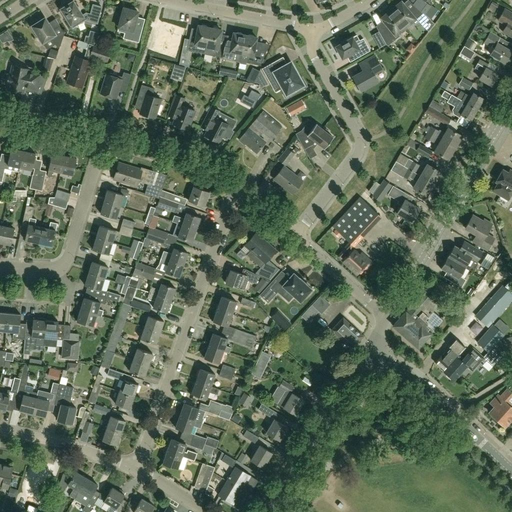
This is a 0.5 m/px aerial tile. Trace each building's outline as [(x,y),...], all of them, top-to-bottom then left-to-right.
[(424,1),(424,0),(418,0),(414,6),(423,14),(430,5),(424,1)] [(60,9),(70,25),(76,21),(78,24),(85,20),(97,24),(101,7),(92,5),(90,14),(85,13),(82,15),(73,1),(70,2),(66,2),(63,4),(62,8),(60,9)] [(423,14),(414,6),(409,10),(407,10),(401,1),(397,4),(396,3),(389,8),(405,27),(411,22),(413,25),(425,15),(423,14)] [(123,8),(118,28),(125,29),(123,39),(138,43),(142,27),(134,25),(138,12),(136,12),(136,10),(131,9),(130,10),(123,8)] [(405,27),(389,8),(383,14),(384,15),(381,18),(388,27),(380,34),(386,45),(387,46),(400,36),(398,33),(405,27)] [(511,37),(511,13),(504,9),(497,20),(506,25),(502,31),(511,37)] [(50,38),(57,48),(59,47),(64,34),(59,26),(52,30),(44,18),(42,19),(39,19),(34,22),(33,25),(31,26),(42,44),(50,38)] [(204,53),(206,47),(209,28),(207,28),(206,26),(202,25),(200,26),(198,26),(195,40),(189,39),(186,51),(198,53),(198,52),(204,53)] [(214,27),(212,29),(209,28),(206,47),(204,53),(211,54),(210,55),(222,58),(224,46),(218,45),(221,31),(219,30),(218,28),(214,27)] [(511,51),(505,47),(508,42),(490,31),(483,42),(493,48),(490,54),(504,62),(511,51)] [(233,33),(232,39),(226,38),(224,46),(222,58),(239,61),(241,54),(245,35),(242,35),(241,33),(237,32),(235,33),(233,33)] [(249,35),(247,36),(245,35),(241,54),(239,61),(259,66),(265,52),(262,51),(259,53),(254,52),(256,38),(254,37),(253,35),(249,35)] [(356,35),(335,47),(342,58),(354,52),(358,58),(370,51),(363,38),(359,40),(356,35)] [(82,88),(90,61),(91,58),(107,63),(111,51),(93,46),(78,41),(76,46),(87,49),(83,59),(75,56),(66,83),(82,88)] [(412,44),(408,54),(415,56),(419,47),(412,44)] [(474,52),(472,51),(464,46),(458,56),(468,62),(470,59),(474,52)] [(42,69),(49,71),(53,58),(45,56),(42,69)] [(363,72),(352,77),(355,83),(354,83),(354,85),(357,90),(358,90),(359,90),(360,91),(377,81),(374,75),(382,70),(374,56),(360,64),(363,69),(363,72)] [(491,85),(497,75),(485,68),(487,64),(479,60),(474,67),(482,72),(478,78),(491,85)] [(262,69),(270,83),(277,79),(283,89),(281,90),(285,97),(292,94),(291,92),(298,88),(299,90),(306,86),(302,79),(300,80),(291,62),(280,68),(276,61),(262,69)] [(22,93),(24,87),(35,90),(38,75),(27,73),(28,70),(12,66),(10,76),(8,75),(6,75),(4,77),(3,79),(3,81),(4,83),(6,84),(8,85),(7,89),(22,93)] [(119,85),(126,87),(130,74),(123,72),(121,79),(116,77),(117,75),(109,73),(109,75),(106,74),(100,94),(115,98),(119,85)] [(462,77),(458,84),(468,90),(473,83),(462,77)] [(142,103),(139,113),(141,114),(140,116),(147,118),(148,116),(154,118),(160,99),(151,96),(154,89),(141,85),(136,100),(142,102),(142,103)] [(470,96),(460,91),(456,98),(476,110),(483,98),(473,92),(470,96)] [(249,108),(263,100),(259,94),(254,97),(252,94),(243,99),(249,108)] [(176,95),(170,110),(168,116),(174,119),(172,124),(174,124),(173,126),(180,129),(181,127),(187,129),(194,111),(181,105),(183,98),(176,95)] [(476,110),(456,98),(451,95),(447,102),(454,106),(452,110),(453,114),(458,117),(455,123),(465,128),(476,110)] [(292,114),(303,111),(301,106),(290,109),(292,114)] [(450,119),(440,113),(428,106),(424,112),(446,125),(450,119)] [(211,107),(204,121),(201,127),(207,130),(204,135),(206,136),(205,138),(212,141),(212,139),(218,142),(221,137),(226,140),(227,138),(229,139),(233,131),(231,130),(232,128),(227,125),(227,124),(214,118),(218,111),(211,107)] [(271,140),(279,130),(282,126),(263,111),(260,114),(238,140),(244,144),(245,144),(256,153),(265,142),(258,136),(262,132),(271,140)] [(301,131),(296,134),(305,150),(311,146),(310,145),(313,142),(315,142),(324,149),(333,137),(328,134),(328,132),(325,129),(323,130),(315,124),(311,130),(305,126),(301,131)] [(455,147),(461,136),(448,128),(444,134),(431,126),(430,127),(427,126),(426,128),(421,125),(420,127),(425,130),(455,147)] [(447,160),(455,147),(425,130),(425,131),(425,132),(426,133),(424,138),(437,145),(434,152),(447,160)] [(432,151),(413,140),(417,135),(413,133),(406,144),(428,157),(432,151)] [(314,158),(319,156),(314,146),(309,149),(314,158)] [(18,172),(23,151),(10,148),(5,169),(18,172)] [(285,165),(294,154),(288,149),(287,148),(277,159),(285,165)] [(35,154),(23,151),(18,172),(22,173),(23,169),(31,170),(35,154)] [(60,172),(64,156),(51,153),(48,170),(47,176),(51,177),(53,171),(60,172)] [(395,161),(415,173),(419,165),(400,154),(395,161)] [(76,158),(64,156),(60,172),(72,175),(76,158)] [(426,196),(433,183),(420,175),(415,173),(395,161),(390,170),(402,177),(403,177),(410,181),(411,179),(416,181),(412,187),(426,196)] [(141,167),(140,169),(118,163),(113,179),(136,186),(138,181),(152,185),(156,172),(141,167)] [(427,163),(420,175),(433,183),(440,172),(427,163)] [(273,179),(292,194),(302,181),(283,166),(273,179)] [(35,189),(40,170),(34,169),(29,188),(35,189)] [(511,192),(511,171),(509,170),(508,173),(502,169),(494,182),(497,183),(492,191),(507,200),(511,193),(511,192)] [(46,171),(40,170),(35,189),(34,195),(42,196),(44,191),(42,191),(46,171)] [(159,197),(161,190),(164,183),(155,180),(152,190),(150,195),(159,198),(159,197)] [(379,184),(375,181),(368,190),(372,193),(379,184)] [(383,181),(371,198),(376,201),(388,185),(383,181)] [(209,192),(193,186),(191,185),(190,186),(188,190),(189,193),(191,193),(188,201),(203,206),(209,192)] [(419,208),(409,202),(412,198),(393,186),(392,186),(390,186),(386,193),(388,194),(387,194),(398,201),(397,203),(401,205),(396,213),(397,214),(395,217),(400,221),(403,217),(411,222),(419,208)] [(56,192),(54,197),(68,201),(70,194),(57,190),(56,192)] [(107,190),(103,202),(119,206),(123,195),(107,190)] [(186,199),(161,190),(159,197),(178,204),(184,206),(186,199)] [(79,206),(82,193),(73,191),(70,204),(79,206)] [(352,245),(374,222),(380,216),(359,196),(331,226),(337,231),(349,242),(352,245)] [(65,209),(68,201),(54,197),(49,197),(46,208),(51,210),(52,205),(65,209)] [(176,210),(178,204),(159,197),(159,198),(155,208),(153,215),(157,216),(158,214),(161,214),(163,209),(175,213),(176,210)] [(116,218),(119,206),(103,202),(100,214),(116,218)] [(199,217),(187,213),(188,207),(184,206),(178,204),(176,210),(185,213),(183,218),(174,215),(172,221),(195,229),(199,217)] [(34,226),(36,219),(31,218),(34,207),(26,206),(23,220),(28,221),(24,240),(25,240),(25,243),(30,244),(31,242),(38,243),(41,227),(34,226)] [(153,215),(155,208),(154,208),(150,207),(147,215),(152,216),(153,215)] [(158,217),(157,216),(153,215),(152,216),(149,227),(147,232),(166,239),(168,233),(154,228),(158,217)] [(473,215),(465,228),(481,237),(477,244),(487,250),(492,241),(484,237),(492,223),(484,219),(483,221),(473,215)] [(123,219),(121,225),(132,229),(134,222),(123,219)] [(191,242),(195,229),(172,221),(181,225),(177,237),(191,242)] [(55,230),(57,223),(50,222),(48,229),(41,227),(38,243),(52,246),(55,230)] [(13,228),(1,226),(0,232),(0,242),(10,245),(13,228)] [(99,226),(96,238),(112,242),(115,230),(99,226)] [(166,239),(147,232),(145,238),(144,237),(142,243),(143,243),(142,246),(147,247),(150,240),(164,245),(166,239)] [(244,245),(250,251),(247,255),(260,267),(255,273),(271,281),(280,270),(278,268),(278,269),(267,259),(275,250),(256,233),(244,245)] [(108,254),(112,242),(96,238),(92,250),(108,254)] [(140,251),(142,246),(143,243),(142,243),(133,239),(130,248),(140,251)] [(476,261),(480,254),(482,251),(464,240),(459,248),(454,246),(448,257),(468,269),(474,267),(476,263),(476,261)] [(362,251),(361,252),(358,250),(356,252),(350,247),(352,245),(349,242),(337,255),(343,261),(357,274),(362,269),(369,269),(373,265),(373,261),(362,251)] [(137,259),(140,251),(130,248),(127,256),(137,259)] [(183,265),(187,253),(173,248),(171,254),(163,251),(161,257),(183,265)] [(304,270),(308,261),(298,256),(294,265),(304,270)] [(179,277),(183,265),(161,257),(159,264),(160,264),(159,270),(179,277)] [(459,276),(464,267),(468,269),(448,257),(441,268),(453,275),(450,280),(461,287),(465,279),(459,276)] [(155,268),(141,263),(136,261),(134,268),(153,274),(155,268)] [(91,262),(88,273),(104,278),(107,266),(91,262)] [(151,280),(153,274),(134,268),(131,276),(142,280),(143,278),(151,280)] [(271,282),(258,276),(258,275),(243,268),(241,274),(230,270),(225,283),(244,290),(247,281),(256,284),(257,280),(268,285),(271,282)] [(100,290),(104,278),(88,273),(84,285),(100,290)] [(300,302),(305,296),(306,296),(310,292),(309,291),(311,289),(293,273),(282,285),(275,278),(260,295),(267,302),(277,291),(281,295),(286,289),(300,302)] [(485,330),(509,304),(511,300),(511,280),(510,279),(504,287),(502,285),(462,329),(475,340),(484,329),(485,330)] [(175,288),(162,284),(161,283),(158,290),(150,287),(148,293),(170,300),(175,288)] [(107,291),(105,298),(107,298),(118,302),(120,295),(107,291)] [(442,320),(434,313),(432,311),(437,305),(422,292),(405,311),(392,326),(417,348),(430,333),(431,334),(442,320)] [(478,292),(472,296),(476,301),(482,296),(478,292)] [(166,312),(170,300),(148,293),(146,298),(154,301),(152,307),(166,312)] [(98,309),(100,303),(105,304),(107,298),(105,298),(96,295),(94,301),(83,298),(80,310),(96,314),(96,315),(101,316),(103,310),(98,309)] [(221,296),(216,308),(232,314),(236,301),(221,296)] [(242,298),(240,303),(252,307),(254,302),(242,298)] [(132,299),(130,306),(148,313),(151,306),(132,299)] [(116,317),(116,318),(125,321),(129,309),(123,307),(120,316),(117,316),(116,317)] [(227,326),(232,314),(216,308),(212,321),(227,326)] [(357,308),(348,316),(359,328),(368,320),(357,308)] [(93,327),(96,315),(96,314),(80,310),(76,322),(93,327)] [(20,314),(7,313),(6,332),(13,332),(12,338),(23,339),(25,324),(19,324),(20,314)] [(149,315),(144,327),(159,332),(163,321),(149,315)] [(43,344),(43,338),(45,319),(43,318),(38,318),(37,319),(37,320),(32,319),(31,328),(25,327),(25,324),(23,339),(24,339),(23,354),(29,354),(30,344),(36,345),(36,343),(43,344)] [(121,331),(125,321),(116,318),(111,334),(122,338),(124,332),(121,331)] [(351,349),(362,337),(343,318),(331,330),(351,349)] [(44,338),(56,339),(58,322),(45,321),(45,319),(43,338),(43,344),(44,338)] [(70,325),(64,325),(63,339),(79,340),(78,340),(78,334),(69,333),(70,325)] [(487,351),(493,345),(503,334),(493,325),(477,342),(487,351)] [(155,344),(159,332),(144,327),(140,338),(155,344)] [(255,336),(236,329),(234,335),(244,338),(253,341),(255,336)] [(224,346),(227,339),(212,333),(208,346),(228,353),(230,348),(224,346)] [(117,342),(120,343),(122,338),(111,334),(105,349),(114,352),(115,348),(117,342)] [(244,338),(234,335),(232,340),(251,347),(253,341),(244,338)] [(61,358),(78,359),(79,340),(63,339),(61,358)] [(339,361),(348,352),(335,339),(326,348),(339,361)] [(472,370),(481,360),(484,363),(486,360),(492,366),(501,356),(497,353),(500,350),(493,345),(487,351),(482,357),(472,348),(461,360),(459,358),(461,357),(458,354),(444,370),(443,371),(453,380),(466,365),(472,370)] [(218,363),(222,351),(228,353),(208,346),(203,358),(218,363)] [(444,370),(458,354),(450,347),(443,356),(441,354),(434,362),(444,370)] [(137,348),(133,359),(148,365),(152,353),(137,348)] [(110,364),(114,352),(105,349),(105,350),(108,351),(104,362),(110,364)] [(144,376),(148,365),(133,359),(129,371),(144,376)] [(223,364),(221,370),(233,375),(235,369),(223,364)] [(32,414),(37,393),(31,391),(33,387),(25,385),(27,376),(26,376),(28,366),(24,365),(20,379),(14,402),(21,403),(19,411),(32,414)] [(49,374),(61,377),(63,368),(51,366),(49,374)] [(120,380),(122,373),(100,366),(94,383),(99,384),(102,376),(106,375),(120,380)] [(303,400),(292,393),(292,394),(289,392),(295,384),(297,385),(302,377),(286,368),(281,376),(284,377),(279,386),(285,390),(277,404),(294,414),(303,400)] [(199,369),(195,381),(218,389),(210,386),(214,374),(199,369)] [(73,388),(66,386),(69,371),(63,370),(59,384),(53,407),(60,408),(57,420),(58,420),(58,423),(64,424),(65,422),(72,423),(75,408),(69,406),(73,388)] [(231,380),(233,375),(221,370),(219,375),(231,380)] [(0,409),(5,411),(8,400),(14,402),(20,379),(14,378),(11,391),(7,390),(6,394),(0,392),(0,409)] [(138,384),(136,384),(123,379),(119,391),(133,396),(138,384)] [(216,394),(218,389),(195,381),(191,393),(206,399),(208,391),(216,394)] [(47,405),(53,407),(59,384),(53,383),(50,393),(37,390),(37,393),(32,414),(44,417),(47,405)] [(511,394),(511,393),(511,388),(509,386),(507,389),(506,388),(499,396),(498,394),(490,403),(494,406),(488,412),(504,427),(511,417),(511,410),(509,407),(511,405),(506,400),(511,394)] [(129,408),(133,396),(119,391),(114,403),(129,408)] [(200,403),(219,410),(232,414),(234,407),(226,404),(225,405),(210,400),(208,405),(200,403)] [(183,403),(179,415),(202,423),(204,418),(196,415),(198,408),(183,403)] [(219,410),(200,403),(199,409),(206,411),(218,415),(219,413),(227,415),(228,413),(231,414),(232,414),(219,410)] [(92,410),(108,416),(110,409),(95,404),(92,410)] [(274,411),(261,404),(258,409),(270,417),(274,411)] [(200,429),(202,423),(179,415),(174,428),(182,430),(189,433),(192,426),(200,429)] [(110,416),(106,428),(121,433),(125,421),(110,416)] [(95,424),(86,421),(81,419),(78,428),(83,430),(82,433),(89,435),(91,428),(93,428),(95,424)] [(283,433),(287,427),(274,419),(266,432),(279,440),(279,439),(281,439),(284,435),(283,433)] [(258,437),(232,421),(228,427),(254,443),(258,437)] [(116,444),(121,433),(106,428),(102,439),(116,444)] [(206,438),(193,434),(191,440),(204,444),(216,448),(218,440),(207,436),(206,438)] [(183,451),(185,444),(178,442),(170,439),(166,451),(194,460),(197,453),(187,450),(186,452),(183,451)] [(204,444),(191,440),(189,446),(202,450),(203,447),(209,448),(210,446),(216,448),(204,444)] [(262,467),(271,453),(259,445),(250,460),(262,467)] [(183,470),(187,458),(194,461),(194,460),(166,451),(162,463),(183,470)] [(235,461),(224,454),(221,461),(232,467),(235,461)] [(0,464),(0,487),(7,489),(12,467),(0,464)] [(213,467),(208,465),(199,489),(205,491),(213,467)] [(235,467),(229,476),(228,476),(227,477),(228,478),(226,481),(245,492),(246,489),(248,490),(251,490),(257,480),(235,467)] [(74,499),(86,478),(75,471),(71,478),(67,484),(73,488),(69,496),(74,499)] [(89,498),(94,490),(97,485),(86,478),(74,499),(78,501),(83,494),(89,498)] [(243,495),(245,492),(226,481),(217,495),(232,504),(231,506),(238,510),(245,499),(244,497),(243,495)] [(60,497),(66,486),(59,482),(55,493),(60,497)] [(209,486),(204,493),(209,496),(214,489),(209,486)] [(112,487),(106,497),(100,493),(97,497),(110,505),(105,511),(122,511),(128,503),(121,499),(124,494),(112,487)] [(133,511),(132,511),(150,511),(149,511),(153,506),(141,498),(133,511)] [(88,511),(93,504),(87,500),(82,509),(86,511),(88,511)]
